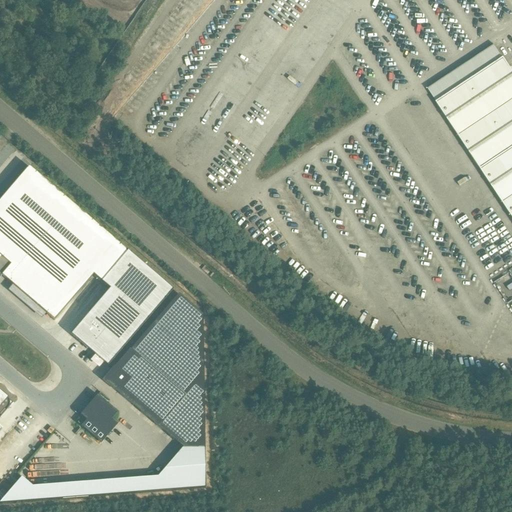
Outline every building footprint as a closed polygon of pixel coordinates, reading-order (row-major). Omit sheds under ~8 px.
[(511,71),(494,45),(480,55),(427,89),(511,217),(511,71)] [(0,277),(1,276),(13,286),(46,314),(54,321),(93,276),(101,283),(109,290),(70,335),(86,348),(86,349),(87,350),(87,349),(95,356),(103,363),(108,367),(173,291),(128,252),(29,167),(0,200),(0,277)] [(129,350),(103,380),(169,437),(170,437),(183,448),(204,448),(203,315),(178,294),(130,351),(129,350)] [(0,432),(1,431),(0,430),(0,418),(13,403),(5,397),(2,395),(0,392),(0,432)] [(116,413),(97,397),(81,415),(87,421),(82,427),(101,443),(117,424),(111,419),(116,413)]
